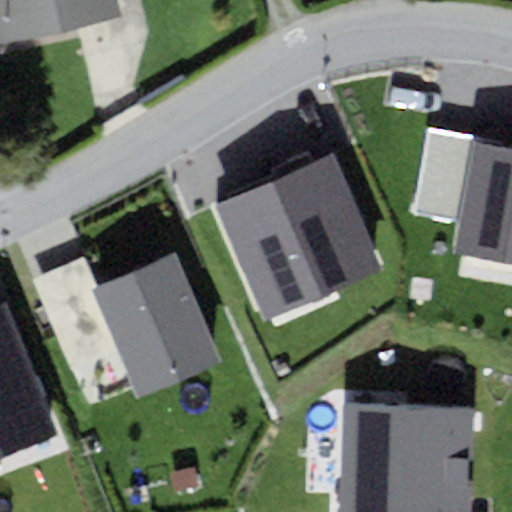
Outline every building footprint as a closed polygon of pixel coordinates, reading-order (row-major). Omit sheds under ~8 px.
[(123,0),(0,0),(0,7),(12,52),(129,22),(123,0)] [(511,160),(484,152),(456,256),(511,271),(511,160)] [(354,175),(265,210),(308,318),(396,283),(354,175)] [(190,240),(99,281),(146,386),(237,345),(190,240)] [(0,450),(55,428),(7,308),(0,310),(0,450)]
